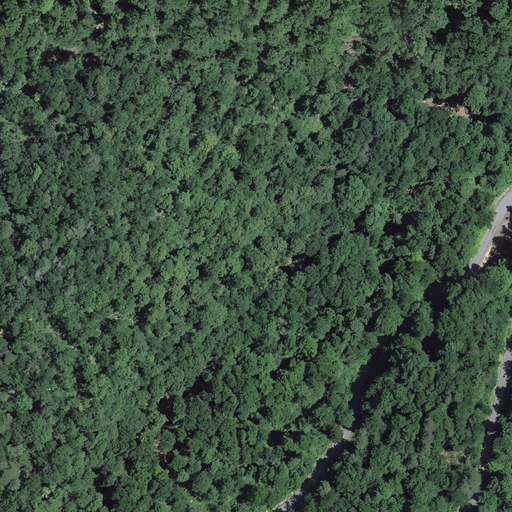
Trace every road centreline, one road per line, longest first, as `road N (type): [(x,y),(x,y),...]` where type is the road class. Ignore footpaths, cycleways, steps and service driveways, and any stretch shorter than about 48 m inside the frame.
road 1 (unclassified): [(511,204),(471,271),(356,372),(337,438),(280,511)]
road 2 (unclassified): [(466,511),(511,361)]
